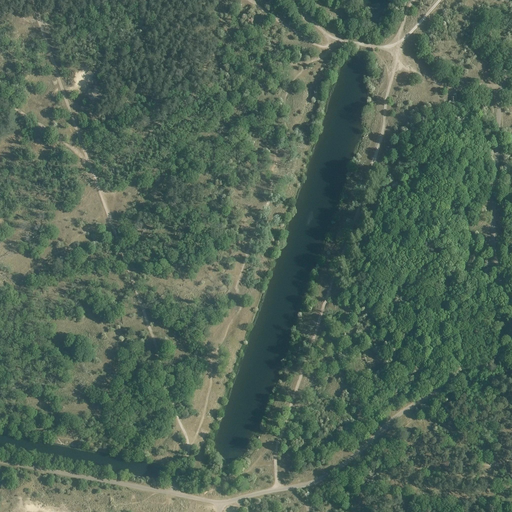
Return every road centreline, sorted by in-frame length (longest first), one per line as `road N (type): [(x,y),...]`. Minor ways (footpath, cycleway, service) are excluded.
road 1 (track): [(314,482),(220,503),(171,493),(187,440),(88,162)]
road 2 (track): [(277,489),(275,450),(372,168),(396,60)]
road 3 (track): [(489,361),(510,330),(493,250),(502,88)]
road 4 (track): [(489,361),(403,411),(314,482)]
road 5 (track): [(171,493),(0,460)]
road 6 (track): [(31,0),(88,162)]
